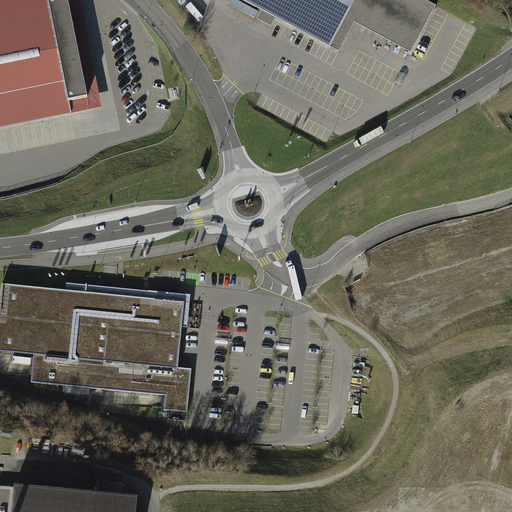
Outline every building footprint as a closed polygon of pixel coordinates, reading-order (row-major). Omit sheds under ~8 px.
[(80,0),(0,0),(0,128),(103,107),(80,0)] [(330,45),(353,0),(245,0),(262,8),(277,17),(330,45)] [(436,6),(423,0),(353,0),(330,45),(339,50),(354,22),(411,52),(436,6)] [(271,27),(277,17),(262,8),(256,19),(271,27)] [(7,298),(2,351),(38,355),(35,383),(166,396),(165,411),(192,414),(196,369),(182,367),(188,304),(159,302),(103,296),(8,287),(7,298)] [(193,329),(201,329),(202,306),(194,306),(193,329)] [(135,511),(137,499),(16,488),(13,511),(135,511)]
